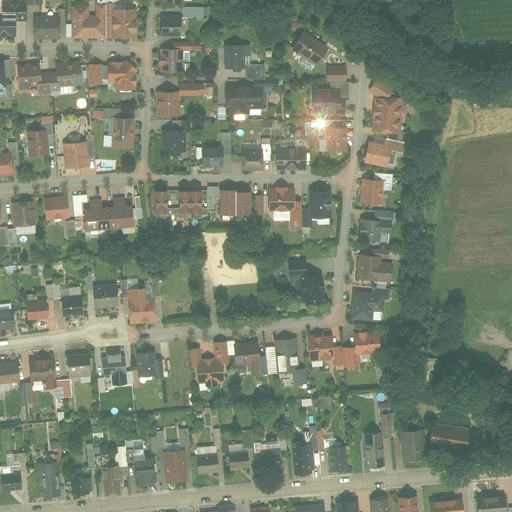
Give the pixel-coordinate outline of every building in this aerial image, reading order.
[(2,3),(2,17),(0,17),(0,38),(16,38),(16,22),(24,22),(24,3),(2,3)] [(95,17),(88,17),(88,7),(71,6),(71,39),(109,39),(109,10),(109,5),(95,4),(95,17)] [(184,17),(205,17),(205,7),(184,6),(184,17)] [(109,10),(109,39),(136,40),(136,30),(138,30),(138,20),(136,20),(136,10),(109,10)] [(181,17),(160,18),(160,37),(181,37),(181,17)] [(33,18),(33,41),(60,41),(60,18),(33,18)] [(304,59),(316,40),(303,32),(291,51),(304,59)] [(316,67),(328,48),(316,40),(304,59),(316,67)] [(223,48),(224,70),(246,70),(245,48),(223,48)] [(161,66),(161,73),(182,73),(182,50),(161,50),(161,58),(159,58),(160,66),(161,66)] [(54,64),(55,74),(46,74),(48,94),(59,93),(59,87),(83,86),(81,62),(54,64)] [(137,68),(131,62),(129,64),(124,64),(124,62),(106,62),(107,83),(117,83),(117,93),(138,92),(138,75),(135,75),(135,70),(137,68)] [(48,94),(46,74),(40,75),(39,65),(17,67),(18,93),(34,92),(35,95),(48,94)] [(346,83),(346,67),(325,67),(325,83),(346,83)] [(263,89),(246,89),(246,86),(225,87),(226,117),(246,117),(246,108),(263,108),(263,89)] [(337,103),(337,89),(311,89),(311,115),(324,115),(324,117),(344,116),(344,103),(337,103)] [(177,94),(156,93),(156,117),(177,118),(177,94)] [(373,100),(372,133),(399,134),(401,101),(373,100)] [(134,149),(134,118),(112,118),(112,149),(134,149)] [(346,154),(346,128),(324,128),(324,154),(346,154)] [(49,157),(46,130),(25,132),(28,159),(49,157)] [(183,159),(183,131),(163,130),(163,159),(183,159)] [(89,167),(86,140),(63,143),(65,169),(89,167)] [(369,142),(364,163),(388,168),(392,147),(369,142)] [(202,147),(201,168),(205,168),(205,166),(222,166),(222,147),(202,147)] [(276,148),(276,171),(297,171),(297,163),(306,163),(306,148),(276,148)] [(241,150),(241,171),(261,171),(261,150),(241,150)] [(0,176),(13,175),(11,154),(0,154),(0,176)] [(362,180),(360,204),(381,206),(383,182),(362,180)] [(290,211),(290,222),(300,222),(300,202),(294,202),(294,189),(268,189),(268,211),(290,211)] [(192,215),(191,190),(179,190),(180,215),(192,215)] [(204,215),(203,190),(191,190),(192,215),(204,215)] [(234,216),(234,192),(234,190),(219,190),(220,217),(234,216)] [(331,221),(331,190),(310,190),(310,220),(331,221)] [(167,216),(166,191),(153,191),(154,216),(167,216)] [(250,218),(249,191),(234,192),(234,216),(234,218),(250,218)] [(256,195),(256,213),(264,213),(264,194),(256,195)] [(70,218),(68,196),(43,198),(45,220),(70,218)] [(121,229),(118,197),(112,198),(113,208),(108,208),(110,230),(121,229)] [(121,229),(133,228),(131,206),(125,207),(124,197),(118,197),(121,229)] [(36,226),(34,200),(10,202),(13,228),(36,226)] [(98,231),(95,200),(89,201),(90,210),(82,211),(84,233),(98,231)] [(110,230),(108,208),(102,209),(101,200),(95,200),(98,231),(110,230)] [(68,238),(78,238),(77,220),(67,221),(68,238)] [(390,222),(360,220),(358,241),(378,243),(379,234),(389,235),(390,222)] [(382,257),(358,255),(356,279),(391,282),(393,263),(381,262),(382,257)] [(321,276),(310,277),(309,260),(287,262),(289,283),(296,282),(298,305),(323,303),(322,294),(323,293),(323,290),(322,289),(321,276)] [(93,288),(94,310),(118,307),(117,286),(93,288)] [(154,298),(140,300),(139,289),(125,290),(129,326),(156,324),(154,298)] [(352,303),(350,320),(372,322),(373,312),(382,313),(384,295),(353,292),(352,298),(355,298),(355,303),(352,303)] [(61,299),(63,318),(84,316),(82,297),(61,299)] [(25,302),(27,321),(47,319),(45,300),(25,302)] [(0,311),(0,331),(15,330),(13,310),(0,311)] [(381,355),(378,331),(352,334),(354,357),(381,355)] [(307,338),(309,362),(334,360),(332,337),(326,338),(326,337),(307,338)] [(291,385),(306,383),(305,368),(300,369),(297,340),(274,342),(277,375),(290,374),(291,385)] [(198,384),(205,384),(205,388),(216,387),(216,383),(223,382),(221,365),(230,364),(228,343),(212,344),(214,359),(201,360),(200,350),(190,351),(192,368),(196,368),(198,384)] [(252,377),(267,376),(265,356),(261,356),(259,343),(232,345),(234,366),(251,364),(252,377)] [(156,351),(136,353),(138,379),(158,377),(156,351)] [(67,357),(69,380),(91,379),(89,355),(67,357)] [(127,387),(125,356),(101,358),(102,378),(110,377),(111,389),(127,387)] [(56,390),(54,360),(28,362),(30,383),(42,382),(42,391),(56,390)] [(0,364),(0,385),(20,384),(18,363),(0,364)] [(501,415),(482,417),(485,459),(504,457),(501,415)] [(469,430),(433,425),(429,448),(466,453),(469,430)] [(190,428),(181,428),(181,446),(191,445),(190,428)] [(159,448),(164,448),(164,430),(158,431),(158,437),(152,437),(152,454),(160,454),(159,448)] [(427,461),(424,430),(398,432),(401,463),(427,461)] [(383,469),(380,434),(361,436),(365,471),(383,469)] [(95,443),(88,444),(90,468),(96,467),(95,443)] [(293,474),(314,473),(312,444),(291,445),(293,474)] [(347,471),(345,448),(327,450),(329,473),(347,471)] [(261,471),(280,469),(279,451),(259,453),(261,471)] [(249,470),(248,454),(227,456),(229,472),(249,470)] [(197,476),(217,474),(215,455),(195,456),(197,476)] [(175,461),(176,480),(188,479),(186,460),(175,461)] [(132,463),(134,480),(154,478),(153,461),(132,463)] [(176,480),(175,461),(163,462),(165,481),(176,480)] [(60,496),(57,464),(35,466),(38,499),(60,496)] [(101,468),(103,494),(118,492),(117,480),(120,479),(119,467),(101,468)] [(0,475),(0,492),(21,490),(20,474),(0,475)] [(70,477),(72,496),(91,494),(89,475),(70,477)] [(417,511),(416,495),(397,497),(398,511),(417,511)] [(505,511),(504,495),(489,496),(490,511),(505,511)] [(490,511),(489,496),(474,497),(475,511),(490,511)] [(389,511),(388,497),(370,499),(371,511),(389,511)] [(357,511),(356,498),(333,500),(334,511),(357,511)] [(464,511),(463,499),(429,502),(430,511),(464,511)] [(326,511),(325,502),(294,505),(294,511),(326,511)]
